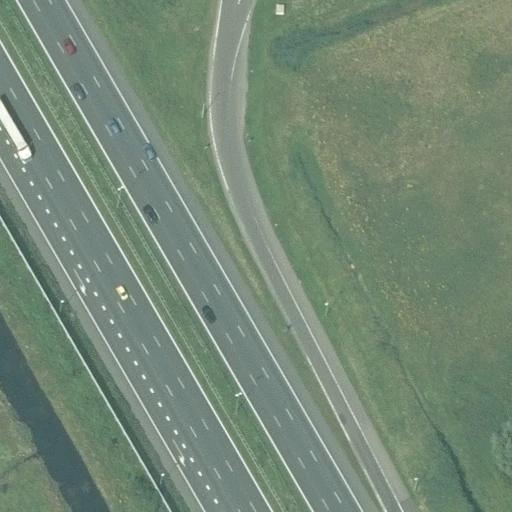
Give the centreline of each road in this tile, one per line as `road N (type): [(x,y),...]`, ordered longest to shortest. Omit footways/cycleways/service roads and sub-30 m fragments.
road 1 (motorway): [(338,511),(42,0)]
road 2 (motorway): [(398,511),(237,195),(217,109),(226,37)]
road 3 (motorway): [(0,81),(248,511)]
